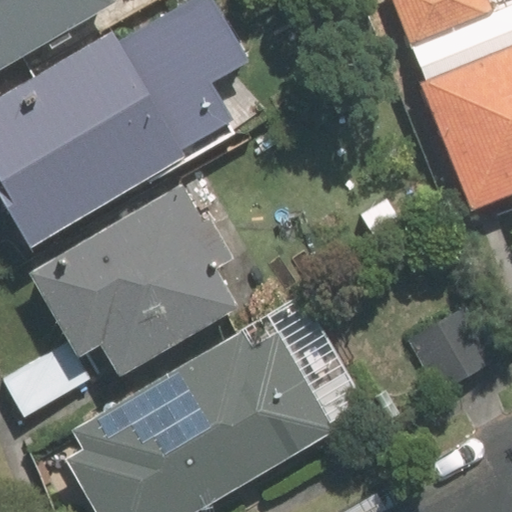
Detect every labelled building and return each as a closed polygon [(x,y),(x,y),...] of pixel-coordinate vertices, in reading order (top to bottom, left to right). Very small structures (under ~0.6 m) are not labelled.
[(205,85),(244,62),(207,0),(179,0),(114,39),(110,33),(0,97),(0,202),(1,205),(0,205),(0,222),(18,253),(230,128),(205,85)] [(0,0),(0,69),(110,8),(104,0),(0,0)] [(412,85),(463,216),(502,200),(509,217),(511,215),(511,1),(489,11),(484,0),(383,0),(416,83),(412,85)] [(76,356),(91,347),(110,380),(233,308),(212,273),(228,263),(180,181),(19,276),(59,345),(0,379),(0,384),(19,418),(88,377),(76,356)] [(255,342),(246,326),(62,430),(74,450),(55,461),(83,511),(194,511),(334,433),(276,330),(255,342)]
